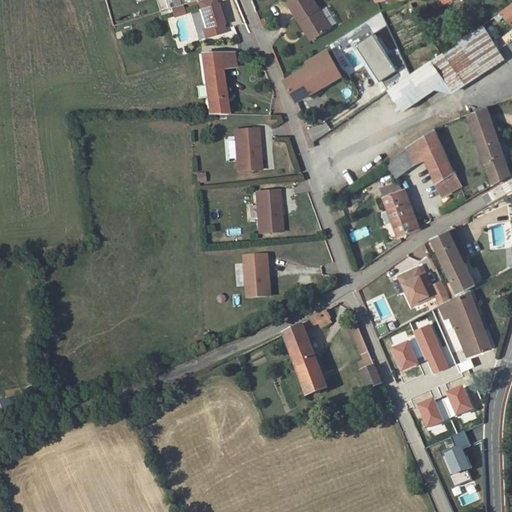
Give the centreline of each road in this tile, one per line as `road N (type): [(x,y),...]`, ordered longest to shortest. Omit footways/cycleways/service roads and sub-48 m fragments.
road 1 (unclassified): [(0,438),(208,359),(344,285)]
road 2 (unclassified): [(442,511),(344,285)]
road 3 (residential): [(510,76),(311,170)]
road 4 (unclassified): [(344,285),(511,177)]
road 5 (unclassified): [(311,170),(246,0)]
road 6 (tertiary): [(486,511),(489,399),(511,333)]
